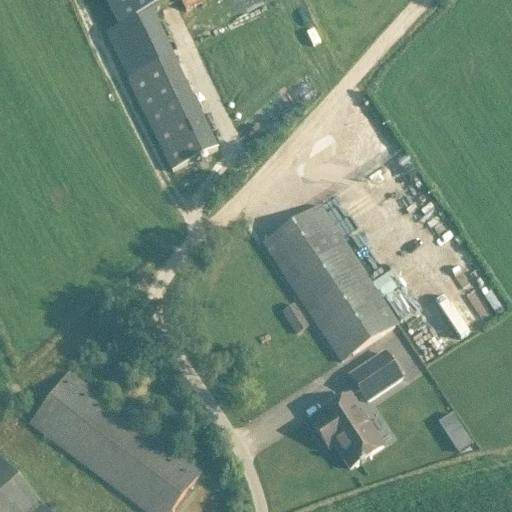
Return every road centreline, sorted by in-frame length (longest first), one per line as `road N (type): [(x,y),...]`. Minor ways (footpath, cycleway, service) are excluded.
road 1 (track): [(145,315),(148,295),(434,0)]
road 2 (unclassified): [(263,511),(145,315)]
